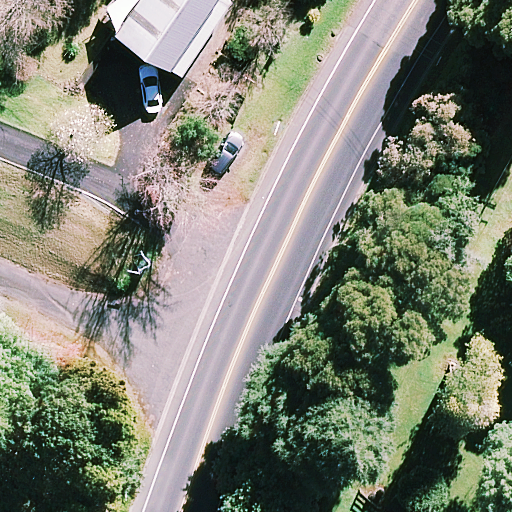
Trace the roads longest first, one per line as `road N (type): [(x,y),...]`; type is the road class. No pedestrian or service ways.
road 1 (secondary): [(414,0),(223,379)]
road 2 (residential): [(223,379),(0,284)]
road 3 (secondary): [(223,379),(177,511)]
